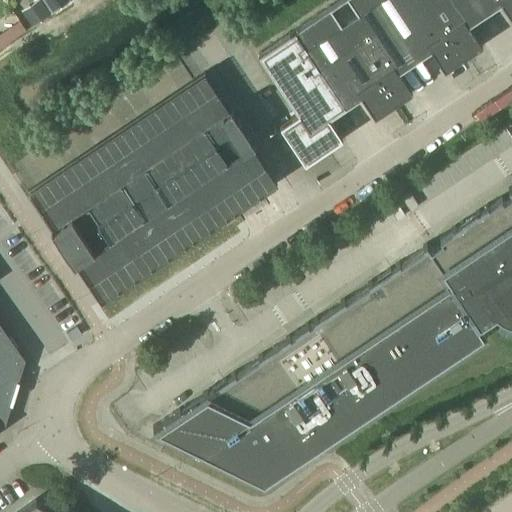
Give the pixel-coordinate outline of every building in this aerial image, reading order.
[(32,0),(21,8),(32,24),(48,13),(38,0),(32,0)] [(44,0),(52,10),(66,0),(44,0)] [(398,69),(414,58),(375,0),(348,0),(359,15),(343,25),(329,5),(393,101),(411,89),(398,69)] [(444,68),(463,55),(425,0),(375,0),(414,58),(430,48),(444,68)] [(468,23),(484,12),(476,0),(425,0),(463,55),(481,43),(468,23)] [(511,18),(511,0),(476,0),(484,12),(500,1),(511,18)] [(374,114),(393,101),(329,5),(293,29),(344,105),(360,94),(374,114)] [(328,116),(344,105),(293,29),(257,53),(297,111),(279,123),(304,161),(342,136),(328,116)] [(56,236),(55,236),(67,254),(73,263),(75,262),(73,260),(74,260),(100,298),(233,209),(242,222),(243,221),(222,190),(246,174),(267,205),(268,204),(259,191),(277,180),(251,141),(252,141),(253,143),(254,142),(248,133),(236,115),(230,106),(229,107),(230,109),(229,109),(204,71),(27,189),(52,227),(52,228),(51,226),(50,227),(56,236)] [(456,347),(480,332),(481,333),(485,331),(479,321),(494,310),(503,316),(511,318),(511,185),(511,184),(507,187),(511,193),(503,199),(501,196),(488,205),(486,203),(482,206),(484,208),(479,211),(478,209),(475,211),(476,213),(463,221),(462,219),(459,222),(460,223),(456,226),(455,224),(451,227),(452,229),(439,238),(441,240),(430,248),(426,242),(422,245),(423,246),(400,262),(398,260),(394,263),(395,265),(391,268),(389,266),(386,268),(387,269),(379,274),(379,273),(376,275),(377,277),(372,280),(371,278),(367,281),(368,283),(345,299),(343,297),(339,300),(341,301),(317,317),(316,315),(312,318),(313,320),(308,323),(307,321),(304,323),(304,324),(297,329),(297,328),(293,330),(295,332),(290,335),(289,333),(284,336),(286,338),(262,354),(261,352),(257,354),(258,356),(235,372),(234,370),(230,373),(231,375),(226,378),(225,376),(222,378),(222,379),(215,384),(214,383),(211,385),(212,387),(207,390),(206,388),(202,391),(203,393),(180,408),(179,407),(152,425),(166,431),(189,452),(194,446),(204,451),(205,449),(260,476),(259,478),(262,479),(265,477),(264,475),(288,460),(289,462),(293,459),(292,457),(315,442),(316,443),(320,441),(319,439),(343,423),(344,425),(348,422),(347,421),(370,405),(371,407),(375,404),(374,402),(397,387),(399,388),(403,386),(402,384),(425,368),(426,370),(430,367),(429,366),(452,350),(454,352),(458,349),(456,347)] [(0,425),(4,423),(10,401),(11,401),(18,379),(17,379),(24,357),(0,322),(0,425)] [(60,511),(35,497),(13,511),(60,511)]
